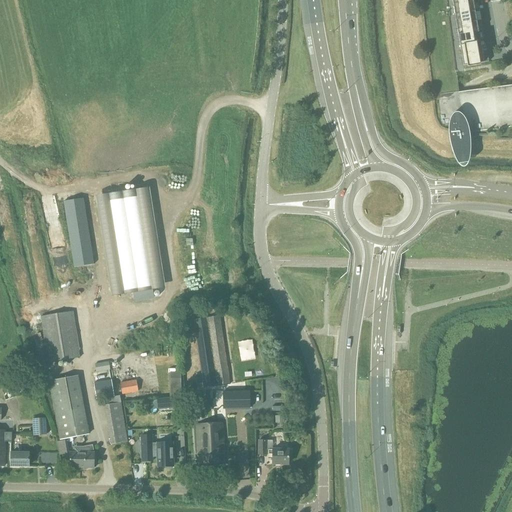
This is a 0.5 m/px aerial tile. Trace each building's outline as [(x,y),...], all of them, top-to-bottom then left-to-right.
[(453,5),(455,15),(475,12),(473,1),(453,5)] [(475,12),(455,15),(456,25),(476,22),(475,12)] [(476,22),(456,25),(458,35),(478,32),(476,22)] [(458,35),(460,45),(480,42),(478,32),(458,35)] [(480,42),(460,45),(461,55),(482,52),(481,52),(480,42)] [(463,66),(488,62),(487,51),(481,52),(482,52),(461,55),(463,66)] [(459,91),(437,94),(442,137),(448,136),(449,139),(449,142),(451,147),(452,151),(453,154),(453,156),(454,159),(456,161),(456,162),(457,163),(458,164),(467,163),(468,163),(468,161),(469,159),(469,157),(470,155),(470,151),(470,147),(470,143),(470,138),(469,133),(511,127),(511,84),(468,90),(459,91)] [(149,186),(95,195),(111,296),(165,287),(149,186)] [(83,199),(63,202),(74,267),(74,268),(94,264),(83,199)] [(152,289),(133,292),(134,301),(153,298),(152,289)] [(72,312),(41,316),(48,363),(80,358),(72,312)] [(220,316),(194,320),(203,382),(203,383),(216,381),(217,386),(230,384),(220,316)] [(49,382),(49,384),(60,440),(88,435),(77,377),(49,382)] [(181,378),(169,379),(169,397),(181,396),(181,378)] [(138,392),(137,384),(136,380),(120,382),(122,394),(138,392)] [(96,400),(114,397),(111,381),(94,384),(96,400)] [(24,394),(21,384),(2,390),(5,401),(24,394)] [(249,392),(223,392),(223,409),(250,408),(249,392)] [(181,397),(164,399),(164,409),(182,407),(181,397)] [(120,403),(104,406),(111,445),(127,442),(120,403)] [(32,419),(33,436),(46,435),(45,418),(32,419)] [(222,423),(197,425),(199,463),(224,462),(222,423)] [(0,466),(4,466),(4,442),(12,442),(12,432),(4,432),(4,431),(0,430),(0,466)] [(152,435),(141,436),(142,462),(153,461),(152,457),(157,457),(157,450),(152,450),(152,443),(152,435)] [(289,450),(266,450),(266,440),(258,440),(258,454),(272,455),(272,464),(288,464),(289,450)] [(171,469),(171,467),(173,467),(173,452),(172,442),(157,443),(152,443),(152,450),(157,450),(157,457),(158,467),(165,467),(165,469),(171,469)] [(85,448),(74,448),(74,453),(70,453),(69,467),(85,467),(85,469),(91,468),(93,468),(93,467),(95,467),(93,455),(93,454),(91,446),(85,447),(85,448)] [(11,453),(11,466),(28,466),(29,453),(11,453)]
